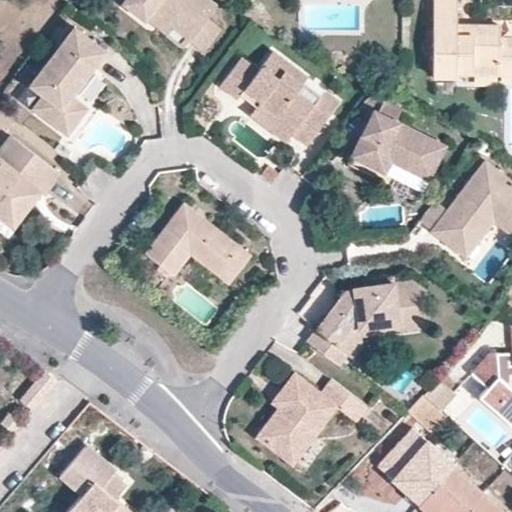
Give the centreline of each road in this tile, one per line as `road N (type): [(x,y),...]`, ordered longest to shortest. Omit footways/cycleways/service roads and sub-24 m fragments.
road 1 (residential): [(34,316),(152,156),(197,147),(294,226),(299,275),(185,431)]
road 2 (residential): [(0,461),(90,355)]
road 3 (residential): [(90,355),(185,431)]
